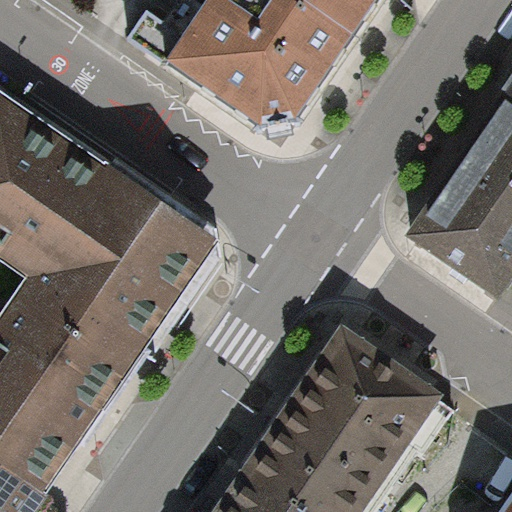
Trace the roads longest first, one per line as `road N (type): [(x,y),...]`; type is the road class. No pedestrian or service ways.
road 1 (residential): [(0,25),(321,242)]
road 2 (primary): [(137,511),(321,242)]
road 3 (primary): [(321,242),(491,0)]
road 4 (residential): [(321,242),(511,373)]
